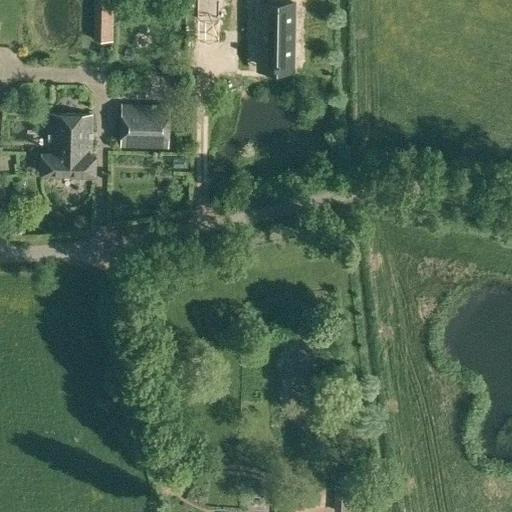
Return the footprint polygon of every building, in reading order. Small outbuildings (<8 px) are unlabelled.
[(293,61),(293,0),(259,0),(258,60),(293,61)] [(120,145),(168,146),(169,103),(121,101),(120,145)] [(49,112),(48,151),(42,151),(41,171),(94,172),(94,153),(91,153),(92,113),(49,112)] [(340,483),(339,509),(362,510),(363,484),(340,483)] [(259,503),(258,511),(275,511),(277,505),(259,503)]
